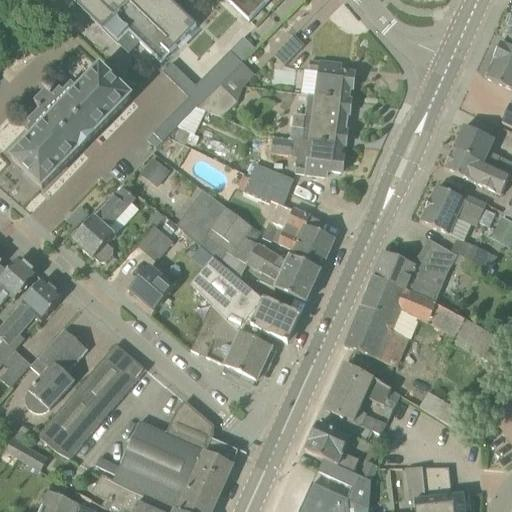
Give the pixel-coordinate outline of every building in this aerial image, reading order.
[(82,0),(77,6),(119,46),(130,34),(162,65),(197,29),(167,0),(224,0),(250,24),(271,2),(268,0),(82,0)] [(285,68),(305,48),(295,37),(275,57),(285,68)] [(502,46),(486,81),(511,92),(511,40),(508,38),(504,46),(502,46)] [(227,79),(242,65),(230,53),(216,68),(227,79)] [(351,102),(349,102),(350,92),(352,92),(354,75),(340,73),(341,67),(322,64),(310,63),(309,72),(321,74),(318,98),(303,96),(303,97),(309,98),(351,103),(351,102)] [(169,80),(178,71),(172,65),(163,74),(169,80)] [(244,88),(254,78),(242,66),(198,110),(222,120),(238,104),(244,88)] [(227,79),(216,68),(202,83),(213,94),(227,79)] [(131,100),(100,70),(77,94),(72,88),(63,97),(60,94),(52,102),(45,96),(35,106),(40,110),(39,112),(40,114),(29,126),(32,129),(26,135),(32,140),(12,161),(43,191),(131,100)] [(175,86),(184,77),(178,71),(169,80),(175,86)] [(181,92),(190,82),(184,77),(175,86),(181,92)] [(187,97),(196,88),(190,82),(181,92),(187,97)] [(213,94),(202,83),(196,88),(187,97),(189,100),(198,109),(213,94)] [(345,147),(351,103),(309,98),(307,118),(294,116),(291,141),(294,142),(345,147)] [(198,109),(189,100),(183,106),(192,115),(198,109)] [(511,129),(511,105),(502,125),(511,129)] [(192,115),(183,106),(177,112),(187,121),(192,115)] [(187,121),(177,112),(172,118),(181,126),(187,121)] [(181,126),(172,118),(166,124),(175,132),(181,126)] [(175,132),(166,124),(160,130),(169,138),(175,132)] [(495,143),(465,129),(454,152),(510,178),(511,178),(511,165),(499,159),(490,155),(495,143)] [(169,138),(160,130),(154,136),(163,144),(169,138)] [(180,131),(175,141),(187,147),(192,136),(180,131)] [(342,159),(343,149),(345,149),(345,147),(294,142),(292,158),(298,158),(296,175),(308,177),(326,180),(327,173),(341,175),(344,159),(342,159)] [(502,198),(510,178),(454,152),(445,172),(502,198)] [(158,189),(170,174),(153,161),(141,176),(158,189)] [(289,196),(294,182),(269,171),(262,184),(289,196)] [(236,190),(243,194),(250,180),(243,177),(236,190)] [(250,179),(250,180),(243,194),(270,206),(271,204),(283,209),(289,196),(262,184),(250,179)] [(428,210),(421,225),(448,237),(448,236),(464,244),(471,228),(476,230),(477,226),(478,224),(490,230),(496,217),(484,212),(486,207),(466,198),(465,202),(437,189),(430,204),(428,210)] [(78,231),(72,238),(75,241),(73,243),(94,261),(95,260),(100,266),(106,265),(113,258),(112,252),(107,247),(115,238),(108,231),(132,205),(135,202),(125,193),(118,201),(115,198),(92,222),(81,234),(78,231)] [(275,291),(306,306),(322,272),(292,258),(291,258),(287,266),(244,240),(252,229),(204,193),(178,228),(214,260),(220,266),(229,256),(278,286),(275,291)] [(271,225),(264,241),(272,244),(272,242),(278,245),(295,252),(292,258),(322,272),(333,247),(336,241),(316,232),(317,230),(320,223),(294,211),(293,213),(287,225),(284,232),(271,225)] [(156,213),(149,222),(157,228),(157,227),(163,219),(156,213)] [(511,245),(511,226),(502,221),(494,238),(511,247),(511,245)] [(169,223),(163,230),(171,237),(177,230),(169,223)] [(157,266),(174,245),(162,236),(164,233),(157,227),(157,228),(138,250),(157,266)] [(472,265),(479,252),(457,241),(451,253),(472,265)] [(447,276),(457,258),(428,242),(414,267),(385,255),(384,256),(374,279),(430,304),(435,293),(438,295),(447,276)] [(479,252),(472,265),(480,270),(488,256),(479,251),(479,252)] [(262,300),(220,266),(214,260),(192,286),(213,306),(214,303),(215,305),(240,336),(257,343),(261,334),(288,346),(301,318),(262,300)] [(16,302),(38,277),(20,261),(8,274),(0,283),(0,308),(10,297),(16,302)] [(0,283),(8,274),(2,269),(0,266),(0,264),(0,265),(0,264),(0,283)] [(174,291),(150,270),(130,293),(154,313),(174,291)] [(374,279),(362,309),(415,332),(420,321),(457,340),(453,346),(503,373),(511,357),(511,348),(501,342),(430,304),(374,279)] [(0,371),(4,367),(4,366),(15,353),(17,352),(17,351),(18,350),(18,349),(18,347),(18,346),(18,345),(17,345),(17,344),(17,343),(16,343),(16,342),(15,342),(19,337),(36,318),(42,323),(63,300),(48,286),(46,289),(43,286),(45,283),(44,282),(22,307),(0,331),(0,371)] [(240,336),(215,305),(191,353),(199,357),(203,349),(210,352),(207,360),(225,369),(223,374),(252,388),(255,383),(257,384),(273,350),(257,343),(240,336)] [(362,309),(345,349),(352,352),(396,370),(408,341),(410,342),(415,332),(362,309)] [(511,321),(501,342),(511,348),(511,321)] [(26,400),(26,402),(26,405),(27,407),(28,409),(29,411),(31,413),(33,415),(35,416),(37,416),(39,417),(42,417),(44,416),(46,415),(48,414),(50,412),(75,385),(67,378),(64,375),(68,370),(70,373),(88,353),(75,341),(64,332),(49,349),(38,361),(50,371),(42,379),(29,394),(28,396),(27,398),(26,400)] [(70,461),(147,373),(116,347),(38,439),(56,454),(70,461)] [(0,382),(11,390),(31,367),(21,359),(0,382)] [(394,413),(401,398),(393,393),(368,376),(346,366),(325,411),(340,418),(336,428),(367,443),(372,433),(381,437),(386,427),(365,417),(366,416),(360,413),(366,400),(394,413)] [(460,434),(477,407),(484,412),(494,399),(485,393),(481,390),(480,389),(470,402),(458,395),(449,407),(429,394),(420,409),(460,434)] [(173,511),(212,511),(239,453),(213,442),(214,429),(185,404),(177,414),(167,436),(141,424),(114,484),(132,494),(173,511)] [(343,456),(350,442),(318,427),(306,454),(323,461),(342,471),(353,476),(359,464),(343,456)] [(48,463),(20,447),(29,433),(22,429),(7,455),(41,475),(48,463)] [(338,483),(342,471),(323,462),(322,464),(318,474),(338,483)] [(379,469),(367,464),(359,479),(368,483),(372,485),(379,469)] [(359,479),(353,476),(342,471),(338,483),(353,490),(363,495),(368,483),(359,479)] [(424,511),(424,471),(405,471),(407,492),(414,491),(416,511),(424,511)] [(465,511),(464,498),(452,499),(449,471),(424,471),(424,511),(465,511)] [(173,511),(132,494),(114,484),(102,478),(91,496),(105,503),(102,509),(107,511),(173,511)] [(369,511),(372,485),(368,483),(363,495),(353,490),(348,501),(313,485),(301,511),(369,511)] [(87,511),(49,494),(40,511),(87,511)]
